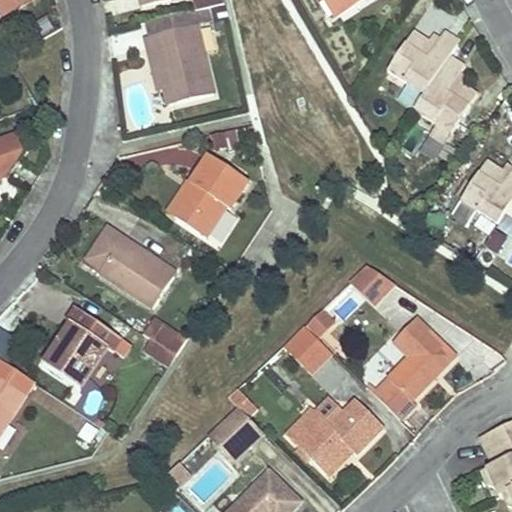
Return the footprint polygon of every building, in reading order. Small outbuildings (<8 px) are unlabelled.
[(5,0),(0,3),(0,14),(2,18),(33,0),(5,0)] [(139,0),(141,9),(171,2),(170,0),(139,0)] [(195,0),(198,13),(214,9),(211,0),(195,0)] [(211,0),(214,9),(224,7),(222,0),(211,0)] [(326,0),(330,6),(340,0),(346,0),(353,11),(372,0),(326,0)] [(353,11),(346,0),(340,0),(330,6),(338,21),(353,11)] [(198,13),(147,25),(150,38),(198,27),(227,20),(224,7),(214,9),(198,13)] [(150,38),(145,39),(149,55),(156,54),(164,91),(168,108),(214,97),(198,27),(150,38)] [(429,46),(414,35),(388,74),(423,98),(450,58),(459,43),(445,34),(439,41),(432,52),(427,49),(429,46)] [(432,52),(439,41),(435,39),(429,46),(427,49),(432,52)] [(156,54),(149,55),(158,93),(164,91),(156,54)] [(465,68),(450,58),(423,98),(413,114),(436,129),(450,138),(477,99),(459,87),(456,91),(451,87),(460,75),(465,68)] [(464,79),(460,75),(451,87),(456,91),(459,87),(464,79)] [(450,138),(436,129),(429,139),(444,149),(450,138)] [(228,134),(212,138),(215,150),(230,146),(228,134)] [(17,137),(0,142),(0,179),(5,178),(22,155),(17,137)] [(249,183),(209,157),(190,185),(195,189),(173,220),(205,240),(227,209),(229,211),(249,183)] [(504,174),(487,163),(461,203),(497,228),(505,215),(511,204),(511,170),(505,181),(501,178),(504,174)] [(511,170),(511,168),(509,166),(504,174),(501,178),(505,181),(511,170)] [(167,215),(173,220),(195,189),(190,185),(188,184),(167,215)] [(125,241),(108,230),(87,262),(102,272),(99,276),(153,311),(174,279),(123,245),(125,241)] [(507,237),(495,230),(484,247),(495,255),(507,237)] [(177,275),(125,241),(123,245),(174,279),(177,275)] [(374,308),(392,289),(367,271),(351,286),(374,308)] [(121,341),(74,310),(66,322),(70,324),(42,367),(81,393),(108,350),(113,354),(121,341)] [(309,326),(319,336),(331,323),(323,314),(309,326)] [(459,361),(419,321),(396,344),(410,359),(373,396),(401,424),(417,408),(414,404),(437,382),(434,379),(439,373),(442,377),(459,361)] [(306,329),(285,348),(311,374),(332,354),(306,329)] [(183,347),(161,332),(153,345),(175,359),(183,347)] [(153,345),(149,351),(171,365),(175,359),(153,345)] [(0,443),(28,398),(35,386),(0,362),(0,443)] [(258,412),(237,392),(228,401),(238,410),(248,420),(258,412)] [(331,430),(345,416),(331,401),(316,416),(331,430)] [(385,431),(358,403),(345,416),(331,430),(316,416),(313,412),(287,437),(325,475),(351,450),(358,458),(385,431)] [(263,436),(238,410),(206,438),(224,458),(240,444),(246,451),(263,436)] [(511,421),(479,437),(482,442),(493,468),(480,473),(486,486),(495,489),(498,497),(504,496),(508,510),(511,510),(511,421)] [(98,431),(87,424),(80,435),(92,442),(98,431)] [(231,465),(246,451),(240,444),(224,458),(231,465)] [(188,477),(177,465),(166,475),(177,487),(188,477)] [(293,511),(302,503),(269,471),(228,511),(293,511)] [(160,481),(151,483),(172,503),(177,498),(160,481)] [(124,490),(102,496),(105,510),(128,503),(124,490)]
